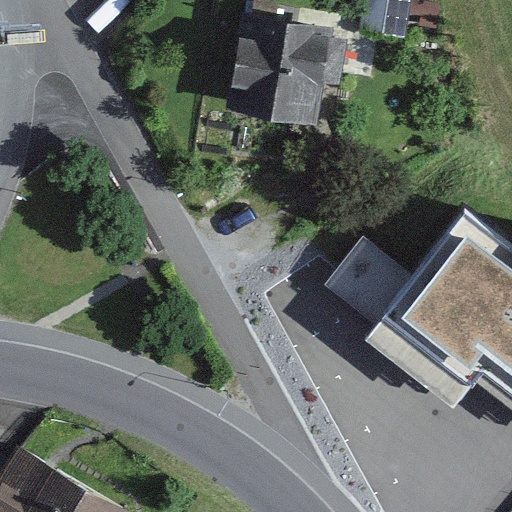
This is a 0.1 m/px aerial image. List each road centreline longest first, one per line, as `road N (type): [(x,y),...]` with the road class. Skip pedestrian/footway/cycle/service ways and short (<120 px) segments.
road 1 (residential): [(12,9),(63,41),(88,75),(300,466),(310,511)]
road 2 (residential): [(284,511),(185,435),(118,401),(0,370)]
road 3 (residential): [(12,9),(0,157)]
